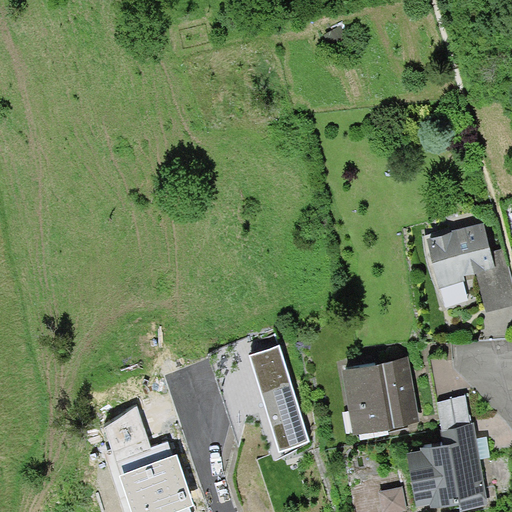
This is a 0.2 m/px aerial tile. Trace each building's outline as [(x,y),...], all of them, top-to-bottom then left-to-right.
[(491,251),(483,222),(452,230),(452,232),(426,239),(439,288),(466,281),(464,276),(469,274),(476,273),(496,267),(491,251)] [(511,276),(505,247),(491,251),(496,267),(476,273),(486,312),(511,304),(511,276)] [(250,355),(256,374),(285,365),(279,346),(250,355)] [(409,357),(343,370),(354,434),(420,422),(412,375),(409,357)] [(310,442),(285,365),(256,374),(268,412),(280,451),(310,442)] [(437,402),(442,430),(471,425),(465,395),(437,402)] [(105,428),(116,463),(151,449),(137,405),(105,428)] [(421,450),(406,453),(416,507),(430,504),(431,509),(458,504),(460,511),(488,507),(480,459),(478,447),(476,439),(474,424),(471,425),(442,430),(440,430),(443,443),(420,447),(421,450)] [(486,437),(476,439),(478,447),(480,459),(490,457),(486,437)] [(185,478),(177,455),(173,457),(168,442),(151,449),(116,463),(121,475),(119,476),(131,511),(175,511),(194,505),(185,478)]
